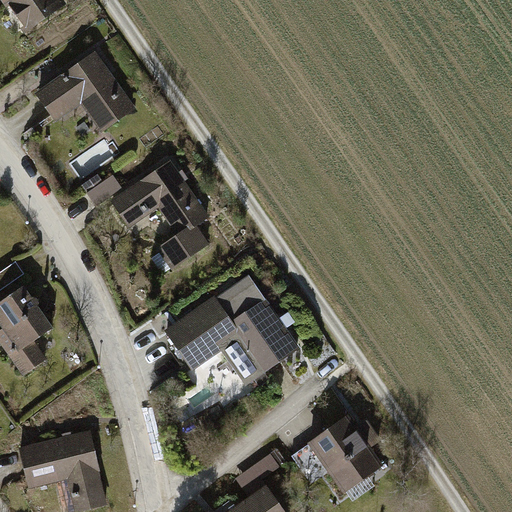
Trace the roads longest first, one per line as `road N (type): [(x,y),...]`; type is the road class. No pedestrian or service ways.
road 1 (track): [(106,0),(461,511)]
road 2 (residential): [(157,511),(110,335),(59,231),(0,144)]
road 3 (residential): [(161,511),(354,355)]
